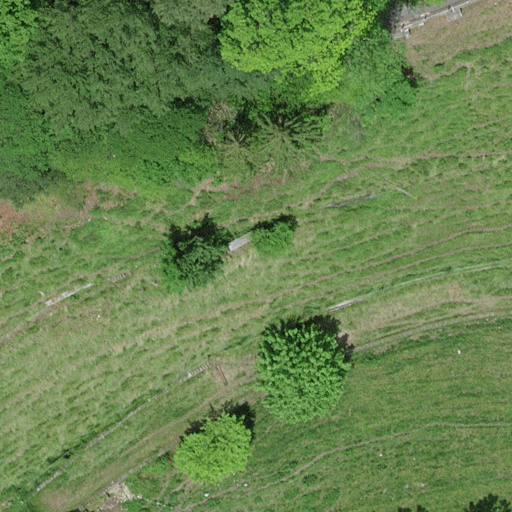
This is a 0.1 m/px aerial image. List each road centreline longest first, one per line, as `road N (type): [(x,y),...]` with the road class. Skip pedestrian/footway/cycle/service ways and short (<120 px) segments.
road 1 (unclassified): [(47,511),(232,377),(319,335),(447,297),(511,289)]
road 2 (unclassified): [(414,0),(0,166)]
